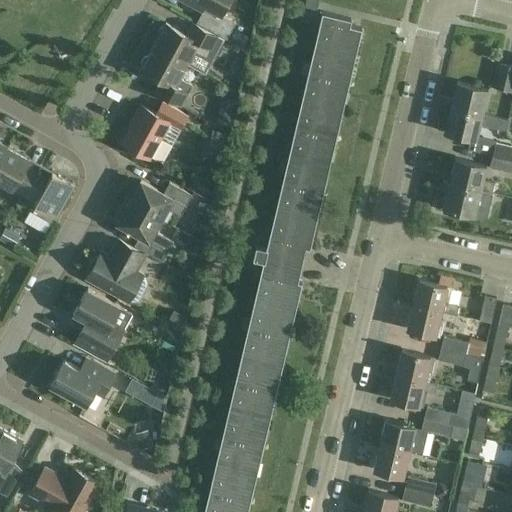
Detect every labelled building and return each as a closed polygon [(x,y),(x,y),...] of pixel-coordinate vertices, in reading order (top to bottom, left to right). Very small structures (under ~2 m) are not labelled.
[(182,0),(195,7),(197,3),(205,7),(197,22),(227,38),(236,22),(221,14),(229,0),(182,0)] [(313,23),(317,0),(305,0),(301,20),(313,23)] [(321,11),(320,18),(349,24),(350,18),(321,11)] [(320,18),(313,45),(355,55),(362,27),(349,24),(320,18)] [(159,36),(153,46),(187,64),(195,50),(206,56),(217,36),(194,23),(187,34),(166,23),(164,26),(160,28),(157,32),(159,36)] [(313,45),(307,72),(349,82),(355,55),(313,45)] [(187,64),(153,46),(148,55),(144,56),(142,61),(143,65),(141,68),(163,80),(156,91),(181,105),(192,84),(182,79),(181,75),(187,64)] [(511,90),(511,65),(497,62),(491,85),(511,90)] [(342,110),(349,82),(307,72),(301,100),(342,110)] [(451,106),(482,113),(488,88),(457,81),(451,106)] [(227,97),(220,124),(231,127),(237,99),(227,97)] [(336,137),(342,110),(301,100),(294,127),(336,137)] [(135,120),(122,143),(150,158),(170,122),(181,128),(188,115),(163,101),(156,113),(141,104),(133,119),(135,120)] [(482,113),(451,106),(446,131),(477,138),(480,124),(506,129),(508,119),(482,113)] [(329,165),(336,137),(294,127),(288,155),(329,165)] [(213,131),(206,158),(220,161),(226,134),(213,131)] [(0,140),(0,160),(8,146),(0,140)] [(493,154),(511,158),(511,146),(496,143),(493,154)] [(8,146),(0,160),(0,182),(23,196),(37,171),(27,165),(30,158),(8,146)] [(511,158),(493,154),(490,166),(511,170),(511,158)] [(323,192),(329,165),(288,155),(281,182),(323,192)] [(456,157),(450,182),(492,192),(495,182),(483,179),(487,165),(456,157)] [(37,171),(23,196),(35,202),(30,210),(52,222),(74,184),(75,185),(76,184),(52,170),(48,176),(37,171)] [(131,198),(129,201),(161,219),(167,207),(181,215),(192,195),(169,182),(163,193),(141,180),(139,184),(136,185),(130,195),(131,198)] [(316,220),(323,192),(281,182),(275,210),(316,220)] [(492,192),(450,182),(444,207),(474,214),(476,218),(483,220),(487,217),(492,192)] [(199,186),(195,193),(207,200),(211,193),(199,186)] [(161,219),(129,201),(128,204),(125,205),(119,215),(120,219),(118,222),(140,235),(134,245),(162,261),(173,241),(154,230),(161,219)] [(199,202),(196,214),(208,217),(211,205),(199,202)] [(310,247),(316,220),(275,210),(268,237),(306,246),(310,247)] [(6,229),(0,239),(14,247),(20,237),(6,229)] [(298,280),(306,246),(268,237),(266,248),(256,246),(253,258),(263,261),(260,271),(298,280)] [(91,271),(87,278),(128,300),(129,298),(134,301),(138,299),(147,285),(145,280),(141,277),(143,274),(136,270),(145,253),(119,239),(110,256),(102,251),(98,257),(93,259),(90,262),(89,267),(91,271)] [(191,240),(189,250),(200,253),(202,243),(191,240)] [(260,271),(254,299),(295,309),(302,281),(298,280),(260,271)] [(441,275),(438,284),(452,287),(454,279),(441,275)] [(419,279),(413,305),(458,315),(460,306),(449,303),(452,287),(438,284),(419,279)] [(88,288),(74,313),(93,324),(87,336),(81,347),(106,361),(112,350),(125,328),(124,328),(132,313),(120,306),(88,288)] [(492,323),(497,298),(486,295),(481,320),(492,323)] [(295,309),(254,299),(248,326),(289,336),(295,309)] [(511,304),(504,302),(499,322),(511,325),(511,304)] [(458,315),(413,305),(408,329),(441,337),(444,321),(441,320),(443,312),(458,316),(458,315)] [(175,310),(166,327),(177,332),(185,316),(175,310)] [(511,325),(499,322),(495,342),(505,344),(509,325),(511,325)] [(282,363),(289,336),(248,326),(241,354),(282,363)] [(445,336),(442,348),(483,358),(487,341),(470,337),(469,342),(445,336)] [(440,359),(463,364),(463,366),(469,367),(467,379),(478,381),(483,358),(442,348),(440,359)] [(403,350),(397,375),(437,385),(437,383),(426,380),(428,373),(432,374),(436,357),(403,350)] [(493,350),(489,369),(498,371),(503,352),(493,350)] [(276,391),(282,363),(241,354),(235,381),(276,391)] [(64,360),(51,385),(86,404),(94,391),(103,396),(116,372),(94,360),(87,372),(64,360)] [(498,371),(489,369),(484,389),(494,392),(498,371)] [(437,385),(397,375),(391,399),(424,407),(428,391),(435,393),(437,385)] [(134,379),(130,386),(144,394),(148,387),(134,379)] [(270,418),(276,391),(235,381),(228,408),(270,418)] [(428,407),(425,419),(454,425),(467,428),(469,417),(428,407)] [(263,445),(270,418),(228,408),(222,436),(263,445)] [(474,434),(483,436),(488,416),(478,414),(474,434)] [(387,421),(381,446),(411,453),(411,452),(423,455),(428,432),(451,437),(454,425),(450,425),(425,419),(423,429),(387,421)] [(22,439),(1,427),(0,429),(0,491),(8,496),(21,471),(9,464),(22,439)] [(148,429),(136,433),(141,448),(153,445),(148,429)] [(479,456),(483,436),(474,434),(469,454),(479,456)] [(257,473),(263,445),(222,436),(215,463),(257,473)] [(411,453),(381,446),(375,470),(405,477),(411,453)] [(467,462),(463,481),(473,484),(477,464),(467,462)] [(250,500),(257,473),(215,463),(209,491),(250,500)] [(84,511),(101,482),(73,467),(67,478),(45,466),(30,494),(52,506),(51,506),(61,511),(84,511)] [(409,477),(406,488),(435,495),(438,484),(409,477)] [(473,484),(463,481),(458,501),(468,503),(473,484)] [(439,483),(436,495),(448,498),(451,486),(439,483)] [(435,495),(406,488),(403,500),(432,507),(435,495)] [(247,511),(250,500),(209,491),(204,511),(247,511)] [(370,491),(365,511),(398,511),(396,511),(399,498),(370,491)] [(12,503),(6,511),(27,511),(12,503)]
